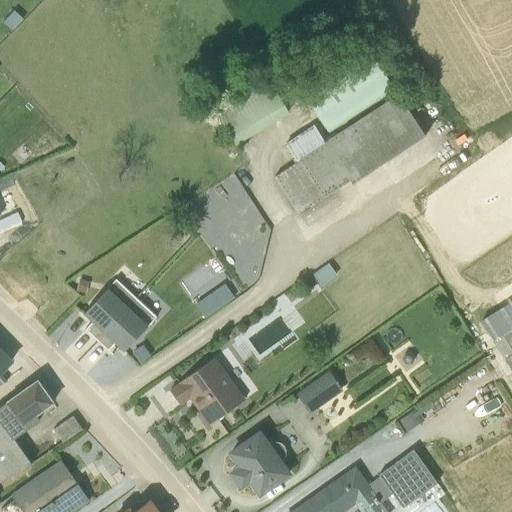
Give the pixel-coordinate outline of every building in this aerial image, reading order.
[(297,206),(427,130),(377,45),(307,86),(333,130),(325,135),(316,120),(285,138),(297,158),(275,170),(297,206)] [(240,137),(291,110),(278,85),(226,112),(240,137)] [(135,298),(115,279),(83,313),(91,321),(85,328),(96,339),(135,298)] [(228,281),(197,297),(205,311),(235,295),(228,281)] [(123,350),(155,316),(135,298),(96,339),(107,350),(114,343),(123,350)] [(0,373),(12,361),(0,348),(0,373)] [(169,389),(179,403),(191,395),(197,404),(196,405),(208,424),(243,399),(213,356),(169,389)] [(309,405),(345,386),(334,365),(298,385),(309,405)] [(35,414),(52,402),(36,380),(0,405),(0,482),(31,463),(13,439),(39,420),(35,414)] [(81,428),(72,415),(53,429),(63,442),(81,428)] [(270,444),(258,429),(226,451),(236,466),(234,467),(227,472),(239,489),(246,485),(248,483),(258,497),(290,474),(279,458),(283,456),(285,453),(284,449),(283,446),(279,443),(276,442),(270,444)] [(59,459),(10,494),(22,511),(71,511),(88,500),(59,459)] [(387,511),(356,467),(290,511),(387,511)] [(440,481),(399,503),(403,511),(412,511),(447,494),(440,481)] [(157,511),(148,500),(133,511),(128,506),(120,511),(157,511)]
